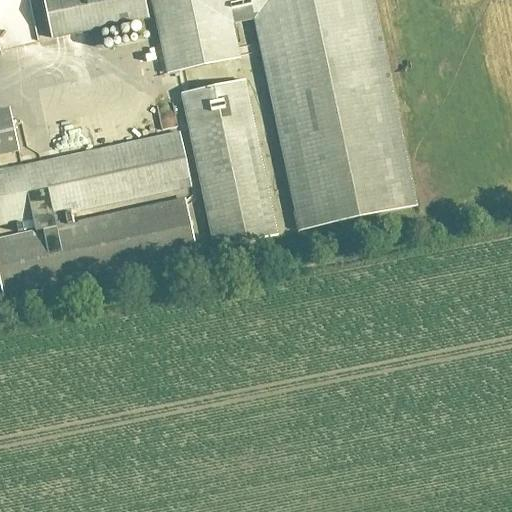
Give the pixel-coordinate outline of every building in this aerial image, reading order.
[(41,0),(51,40),(147,20),(142,0),(41,0)] [(415,208),(370,0),(150,0),(167,76),(239,61),(231,25),(254,20),(300,233),(415,208)] [(243,83),(181,96),(214,251),(276,238),(243,83)] [(0,154),(17,151),(8,110),(0,111),(0,154)] [(196,255),(184,201),(73,224),(71,218),(70,218),(69,214),(189,188),(178,136),(21,170),(20,167),(0,171),(0,225),(31,219),(32,221),(15,225),(17,233),(33,229),(34,233),(0,240),(0,291),(1,297),(196,255)]
